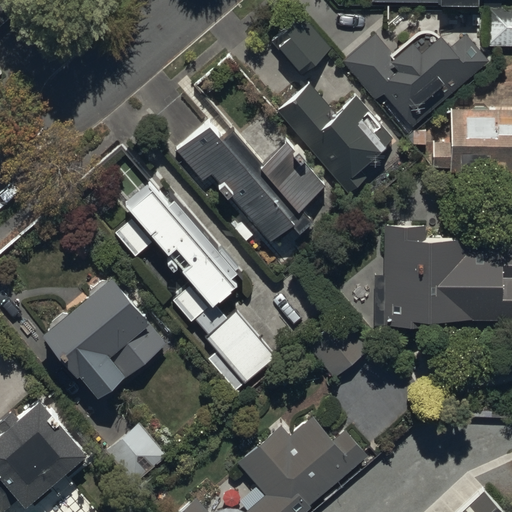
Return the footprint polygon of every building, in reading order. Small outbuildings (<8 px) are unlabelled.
[(0,0),(0,20),(17,5),(12,0),(0,0)] [(511,3),(488,3),(487,40),(511,40),(511,3)] [(297,11),(272,33),(300,67),(326,45),(297,11)] [(383,89),(412,123),(490,57),(466,28),(450,41),(438,28),(419,44),(410,34),(392,49),(375,29),(342,57),(375,96),(383,89)] [(307,77),(275,105),(347,185),(364,170),(358,163),(391,133),(353,91),(334,108),(307,77)] [(432,134),(431,166),(511,168),(511,103),(447,101),(446,134),(432,134)] [(206,178),(213,172),(271,235),(327,184),(283,136),(262,155),(218,107),(176,146),(206,178)] [(212,294),(237,273),(150,171),(121,196),(133,211),(114,227),(135,252),(153,236),(187,276),(171,293),(242,383),(277,355),(236,304),(226,312),(212,294)] [(383,220),(383,318),(511,318),(511,232),(426,232),(426,220),(383,220)] [(105,270),(42,326),(100,390),(163,334),(105,270)] [(339,311),(304,342),(331,372),(366,342),(339,311)] [(0,511),(19,497),(24,502),(89,451),(40,390),(0,421),(0,511)] [(212,511),(194,492),(172,511),(292,511),(364,447),(344,424),(334,433),(313,410),(289,431),(280,421),(239,459),(266,489),(240,511),(212,511)] [(506,511),(480,485),(453,511),(506,511)]
